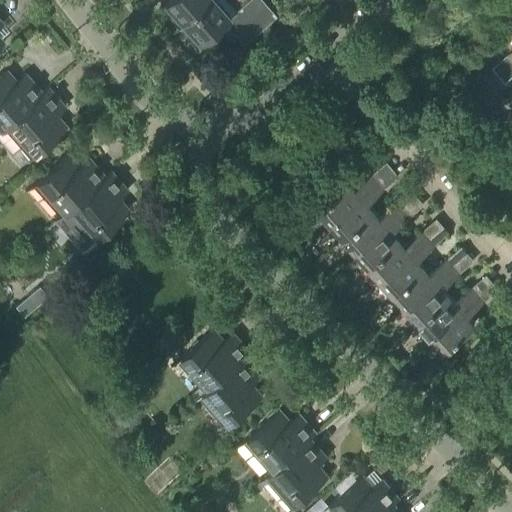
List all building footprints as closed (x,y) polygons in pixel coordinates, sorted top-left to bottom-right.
[(183,23),(208,0),(167,0),(165,2),(183,23)] [(245,43),(277,15),(263,0),(248,0),(230,16),(215,0),(208,0),(183,23),(201,43),(215,30),(219,34),(225,29),(230,35),(235,31),(245,43)] [(16,80),(6,69),(0,74),(0,130),(4,126),(49,87),(48,86),(42,92),(25,72),(16,80)] [(31,157),(67,125),(57,114),(66,106),(49,87),(4,126),(31,157)] [(80,164),(77,161),(69,153),(34,184),(61,215),(67,210),(106,176),(105,175),(89,156),(80,164)] [(95,241),(130,209),(120,198),(129,190),(111,170),(105,175),(106,176),(67,210),(95,241)] [(331,224),(379,182),(373,175),(356,189),(349,182),(318,209),(331,224)] [(343,238),(375,210),(369,204),(385,189),(379,182),(331,224),(343,238)] [(356,252),(404,210),(397,203),(381,217),(375,210),(343,238),(356,252)] [(368,266),(399,238),(393,231),(410,217),(404,210),(356,252),(368,266)] [(381,280),(429,238),(422,231),(406,246),(399,238),(368,266),(381,280)] [(393,294),(424,267),(418,260),(435,245),(429,238),(381,280),(393,294)] [(406,309),(454,266),(447,259),(431,274),(424,267),(393,294),(406,309)] [(418,323),(449,295),(443,288),(460,273),(454,266),(406,309),(418,323)] [(430,336),(478,294),(472,287),(456,302),(449,295),(418,323),(430,336)] [(444,351),(475,324),(468,316),(485,302),(478,294),(430,336),(444,351)] [(225,340),(215,328),(179,360),(206,390),(200,396),(201,397),(246,357),(245,357),(251,352),(234,332),(225,340)] [(227,427),(263,396),(253,384),(262,376),(246,357),(201,397),(227,427)] [(291,420),(281,409),(245,440),(272,471),(265,476),(266,478),(311,438),(317,432),(300,412),(291,420)] [(293,508),(329,476),(319,465),(328,457),(311,438),(266,478),(269,480),(293,508)] [(364,474),(320,511),(384,511),(394,504),(394,503),(400,498),(383,478),(374,486),(364,474)] [(269,480),(266,478),(265,476),(259,482),(263,485),(269,480)]
